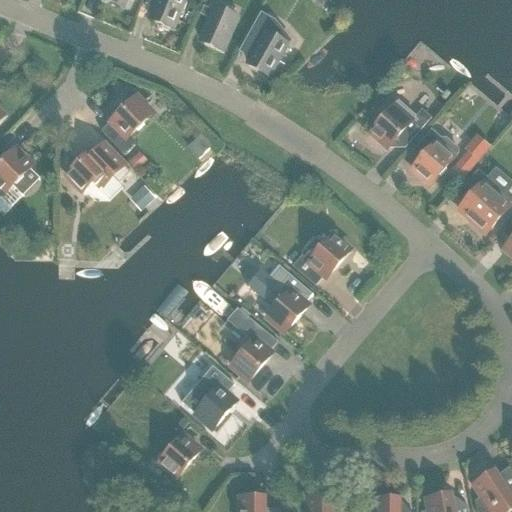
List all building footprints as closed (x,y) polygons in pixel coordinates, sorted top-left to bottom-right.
[(101,0),(122,8),(125,0),(101,0)] [(172,30),(177,17),(183,0),(145,0),(141,12),(152,17),(150,21),(172,30)] [(214,12),(203,7),(200,16),(211,20),(201,43),(221,52),(236,19),(215,10),(214,12)] [(284,66),(293,51),(285,47),(286,45),(266,34),(268,31),(257,25),(242,52),(253,58),(248,66),(268,77),(276,62),(284,66)] [(125,157),(135,147),(127,139),(136,131),(143,125),(152,115),(136,99),(101,133),(125,157)] [(403,108),(399,113),(394,108),(370,135),(387,150),(395,141),(404,150),(424,127),(431,119),(422,110),(414,118),(403,108)] [(438,138),(431,132),(412,153),(422,161),(412,172),(429,187),(458,154),(457,148),(445,138),(438,138)] [(470,153),(455,171),(464,178),(490,148),(477,137),(466,150),(470,153)] [(130,175),(104,147),(95,156),(92,152),(66,178),(82,194),(92,185),(98,192),(112,179),(119,186),(130,175)] [(1,148),(0,148),(0,199),(4,196),(13,187),(23,197),(40,180),(30,170),(32,168),(15,151),(9,157),(1,148)] [(147,163),(140,155),(128,166),(136,174),(147,163)] [(470,200),(459,212),(485,235),(511,204),(511,201),(486,179),(478,171),(460,191),(470,200)] [(350,252),(332,238),(324,247),(322,246),(316,254),(317,255),(309,265),(301,259),(293,269),(315,287),(323,277),(326,280),(350,252)] [(261,272),(247,288),(275,311),(267,320),(284,335),(308,308),(305,305),(313,296),(279,267),(269,279),(261,272)] [(248,383),(272,356),(269,353),(277,344),(255,325),(246,335),(254,341),(231,369),(248,383)] [(214,368),(182,405),(196,416),(195,417),(213,431),(236,404),(226,396),(235,386),(214,368)] [(180,435),(188,425),(183,420),(175,430),(180,435)] [(176,480),(200,452),(183,437),(168,455),(158,465),(176,480)] [(511,511),(511,479),(503,486),(495,473),(474,487),(490,511),(511,511)] [(454,507),(452,497),(427,501),(428,511),(467,511),(466,505),(454,507)] [(265,511),(265,500),(240,500),(239,511),(265,511)] [(332,511),(333,501),(308,501),(307,511),(332,511)] [(400,511),(400,502),(375,501),(375,511),(400,511)]
